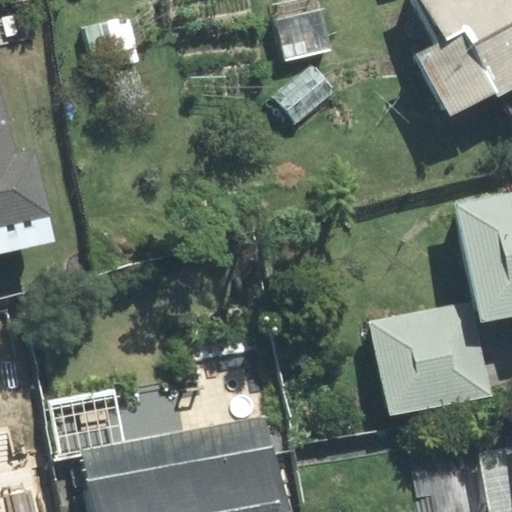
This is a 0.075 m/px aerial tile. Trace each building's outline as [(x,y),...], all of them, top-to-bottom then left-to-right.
[(318,0),(295,0),(272,6),(286,61),(331,50),(318,0)] [(415,54),(450,118),(495,94),(497,98),(511,90),(511,0),(413,0),(437,43),(415,54)] [(128,16),(84,28),(95,72),(139,61),(128,16)] [(311,65),(273,97),(296,124),(334,91),(311,65)] [(0,251),(54,239),(33,150),(16,155),(0,86),(0,251)] [(371,323),(389,415),(491,395),(476,322),(511,314),(511,191),(457,202),(477,302),(371,323)] [(276,511),(277,511),(286,509),(267,414),(86,451),(98,511),(276,511)] [(511,511),(511,427),(464,437),(473,481),(449,486),(453,511),(511,511)]
